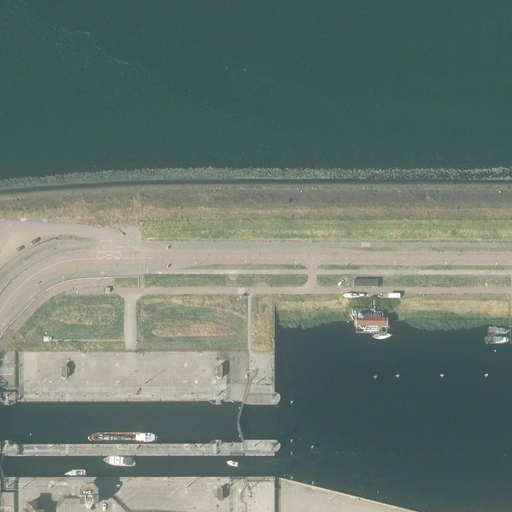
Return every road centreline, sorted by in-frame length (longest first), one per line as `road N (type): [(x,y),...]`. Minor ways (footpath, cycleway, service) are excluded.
road 1 (tertiary): [(112,258),(511,259)]
road 2 (tertiary): [(0,311),(39,271),(112,258)]
